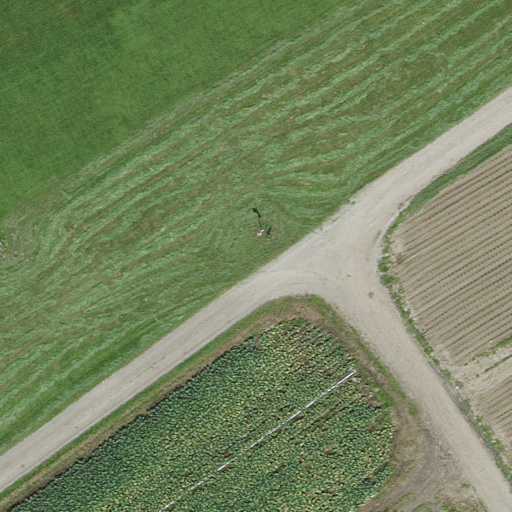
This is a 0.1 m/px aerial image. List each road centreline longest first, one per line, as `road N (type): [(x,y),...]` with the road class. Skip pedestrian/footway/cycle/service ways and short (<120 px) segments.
road 1 (track): [(511,112),(0,479)]
road 2 (track): [(504,511),(320,249)]
